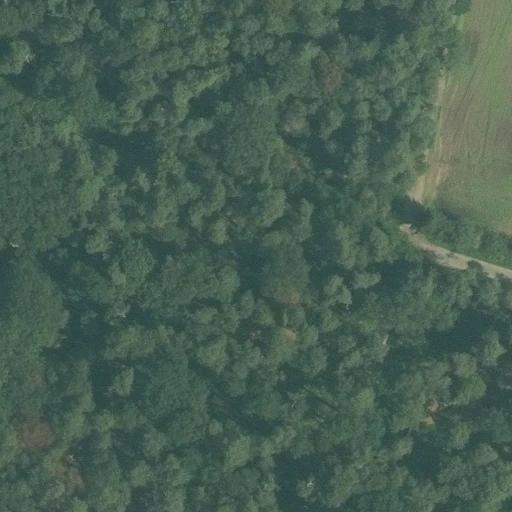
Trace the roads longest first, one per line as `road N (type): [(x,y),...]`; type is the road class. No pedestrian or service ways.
road 1 (unclassified): [(511,281),(0,123)]
road 2 (track): [(342,511),(450,0)]
